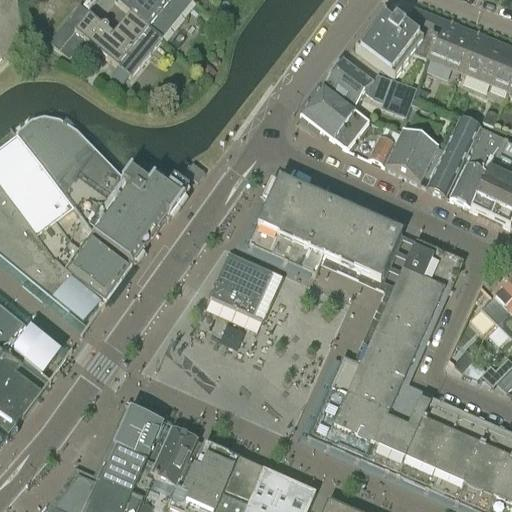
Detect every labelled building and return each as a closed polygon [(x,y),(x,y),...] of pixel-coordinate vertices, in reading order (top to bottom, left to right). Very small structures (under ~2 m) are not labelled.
[(0,0),(0,72),(27,46),(26,45),(26,46),(17,4),(19,0),(0,0)] [(160,45),(191,6),(182,0),(115,0),(112,5),(128,18),(128,19),(160,45)] [(73,34),(83,21),(74,14),(63,27),(73,34)] [(425,64),(459,78),(474,39),(413,14),(407,30),(406,31),(428,39),(424,50),(429,52),(425,64)] [(411,59),(425,64),(429,52),(424,50),(428,39),(406,31),(405,32),(382,16),(354,54),(393,83),(411,59)] [(160,45),(128,19),(113,37),(87,18),(83,21),(73,34),(63,27),(48,46),(68,62),(83,44),(130,82),(160,45)] [(459,78),(506,96),(511,81),(511,54),(474,39),(459,78)] [(341,64),(321,90),(351,113),(364,97),(370,102),(378,93),(341,64)] [(407,112),(414,94),(390,85),(383,104),(407,112)] [(351,113),(321,90),(298,120),(328,143),(341,153),(346,155),(354,143),(367,127),(351,113)] [(495,120),(485,116),(481,128),(491,131),(495,120)] [(14,139),(18,145),(70,209),(85,232),(84,233),(91,241),(129,272),(174,208),(176,210),(184,199),(182,198),(188,190),(172,179),(167,186),(155,177),(149,185),(132,172),(134,169),(133,168),(122,181),(75,135),(57,124),(41,121),(28,125),(13,138),(14,139)] [(445,202),(464,164),(478,134),(459,124),(440,162),(425,193),(445,202)] [(448,204),(468,214),(501,142),(481,133),(457,186),(448,204)] [(419,190),(425,193),(440,162),(434,158),(436,153),(401,136),(394,151),(377,142),(366,164),(418,190),(419,190)] [(14,139),(0,150),(0,196),(13,214),(46,257),(51,264),(65,276),(77,287),(104,308),(129,272),(91,241),(84,233),(85,232),(70,209),(18,145),(14,139)] [(468,214),(489,224),(511,175),(511,147),(501,142),(468,214)] [(183,177),(196,187),(204,177),(191,167),(183,177)] [(511,175),(489,224),(508,233),(510,230),(511,230),(511,175)] [(379,288),(400,240),(277,185),(248,250),(315,280),(323,262),(379,288)] [(0,230),(13,214),(0,196),(0,230)] [(0,263),(24,283),(46,257),(13,214),(0,230),(0,263)] [(511,511),(511,440),(431,404),(429,406),(404,395),(461,267),(414,246),(359,370),(341,362),(305,442),(462,511),(511,511)] [(46,257),(24,283),(45,300),(65,276),(51,264),(46,257)] [(209,302),(260,326),(280,283),(228,259),(209,302)] [(65,276),(45,300),(67,318),(70,315),(84,327),(98,310),(101,312),(104,308),(77,287),(65,276)] [(482,330),(489,336),(511,312),(511,282),(491,303),(500,312),(482,330)] [(0,354),(21,329),(0,312),(0,354)] [(511,312),(489,336),(495,342),(511,324),(511,312)] [(0,354),(0,357),(10,363),(16,366),(42,387),(46,390),(49,386),(48,385),(48,386),(40,379),(54,362),(51,355),(42,347),(21,329),(0,354)] [(461,377),(474,362),(464,354),(452,369),(461,377)] [(0,422),(14,433),(15,431),(13,430),(19,421),(22,422),(46,390),(42,387),(16,366),(10,363),(0,357),(0,422)] [(505,397),(511,389),(511,370),(495,388),(505,397)] [(128,416),(111,453),(132,462),(152,471),(169,434),(148,425),(128,416)] [(0,451),(14,433),(0,422),(0,451)] [(167,511),(217,511),(221,504),(238,465),(203,449),(203,450),(196,447),(197,446),(169,434),(152,471),(149,480),(154,482),(150,491),(141,510),(140,511),(165,511),(174,493),(177,494),(167,511)] [(95,489),(95,490),(141,510),(150,491),(154,482),(149,480),(152,471),(132,462),(111,453),(103,471),(95,489)] [(246,511),(261,476),(238,465),(221,504),(217,511),(246,511)] [(246,511),(308,511),(314,499),(261,476),(246,511)] [(64,498),(53,511),(140,511),(141,510),(95,490),(95,489),(76,481),(64,498)] [(338,511),(326,507),(324,511),(308,511),(314,499),(308,511),(338,511)]
